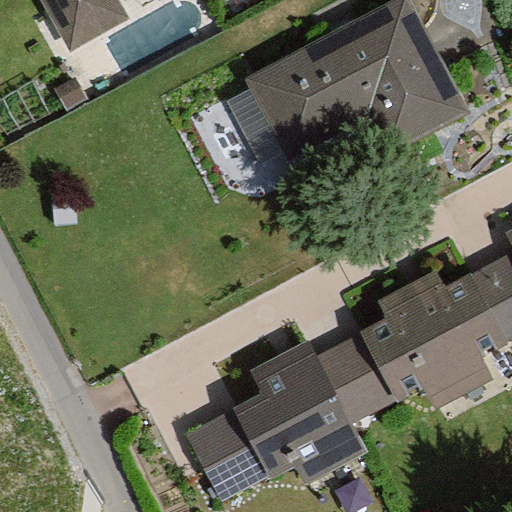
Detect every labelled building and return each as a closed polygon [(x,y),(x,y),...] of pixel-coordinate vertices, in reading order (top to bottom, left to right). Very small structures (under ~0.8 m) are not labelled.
[(51,0),(75,40),(120,16),(112,2),(110,0),(51,0)] [(403,7),(257,84),(292,150),(371,108),(391,146),(459,110),(403,7)] [(511,258),(499,265),(511,288),(511,258)] [(511,288),(499,265),(474,278),(506,340),(511,336),(511,288)] [(479,354),(506,340),(474,278),(446,292),(441,284),(388,311),(393,321),(367,334),(400,396),(427,382),(434,396),(486,368),(479,354)] [(367,334),(344,346),(377,408),(400,396),(367,334)] [(344,346),(318,360),(351,422),(377,408),(344,346)] [(318,360),(314,351),(260,379),(268,395),(240,410),(272,471),(297,459),(305,472),(362,442),(351,422),(318,360)] [(240,410),(218,422),(250,483),(272,471),(240,410)] [(250,483),(218,422),(192,436),(206,462),(225,498),(250,483)]
